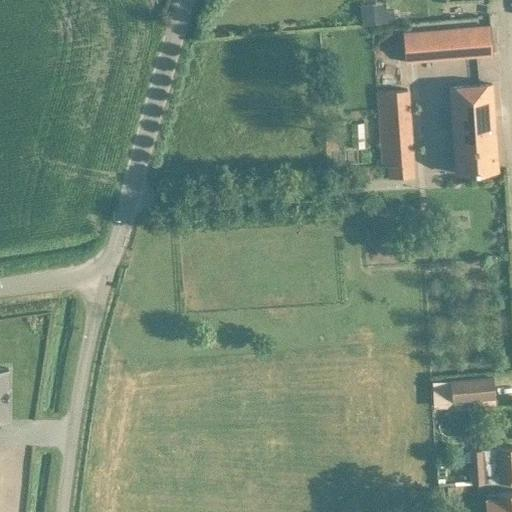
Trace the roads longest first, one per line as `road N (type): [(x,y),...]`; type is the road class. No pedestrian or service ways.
road 1 (unclassified): [(105,266),(186,0)]
road 2 (unclassified): [(58,511),(68,410),(105,266)]
road 3 (unclassified): [(511,183),(507,0)]
